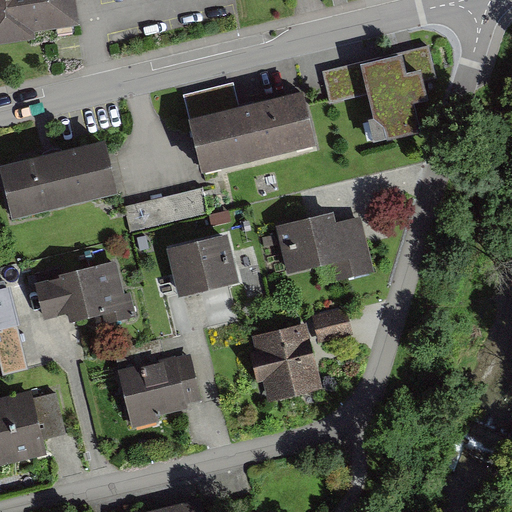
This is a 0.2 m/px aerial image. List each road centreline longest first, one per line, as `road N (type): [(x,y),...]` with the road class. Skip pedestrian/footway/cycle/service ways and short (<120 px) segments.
road 1 (residential): [(476,0),(476,42),(450,142),(383,360),(348,421),(0,511)]
road 2 (residential): [(0,112),(469,0)]
